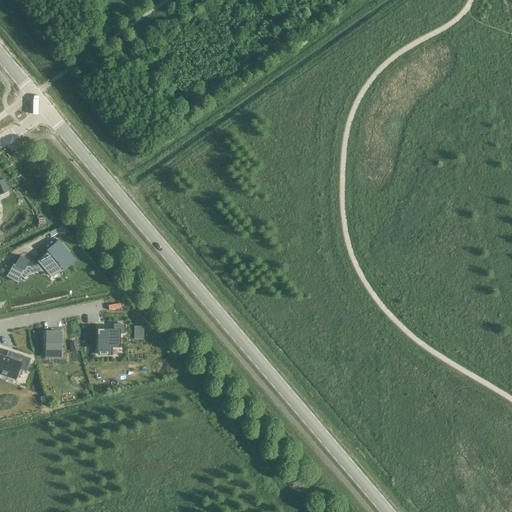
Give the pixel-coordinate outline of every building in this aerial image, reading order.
[(0,180),(0,195),(9,191),(3,179),(0,180)] [(19,224),(16,213),(8,215),(11,227),(19,224)] [(44,260),(40,263),(41,264),(39,265),(37,266),(36,266),(38,271),(37,271),(38,271),(41,271),(43,271),(45,272),(46,270),(51,277),(62,268),(64,271),(71,265),(69,262),(74,258),(59,240),(47,250),(49,252),(43,258),(44,260)] [(8,277),(18,282),(29,261),(20,256),(8,277)] [(106,308),(106,318),(119,317),(118,307),(106,308)] [(99,342),(99,354),(111,354),(111,346),(119,346),(119,332),(124,332),(124,325),(114,325),(114,332),(101,332),(101,342),(99,342)] [(143,326),(135,326),(135,339),(143,339),(143,326)] [(47,334),(47,354),(47,355),(47,354),(61,354),(61,355),(61,354),(62,354),(61,354),(61,334),(62,334),(61,334),(47,334)] [(75,342),(70,343),(72,352),(78,351),(75,342)] [(10,354),(0,353),(0,372),(10,372),(10,376),(22,376),(22,358),(10,358),(10,354)]
